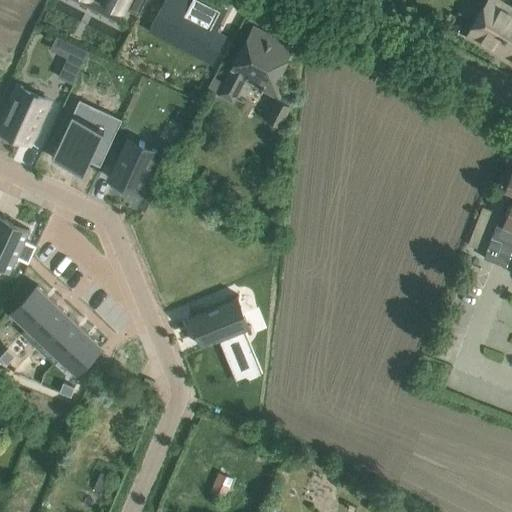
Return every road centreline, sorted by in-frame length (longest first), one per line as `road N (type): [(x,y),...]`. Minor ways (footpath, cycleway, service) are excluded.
road 1 (residential): [(0,169),(107,218),(180,392),(130,511)]
road 2 (unclassified): [(511,99),(317,0)]
